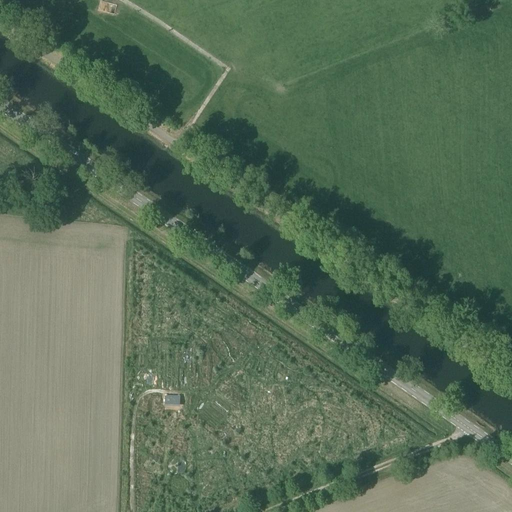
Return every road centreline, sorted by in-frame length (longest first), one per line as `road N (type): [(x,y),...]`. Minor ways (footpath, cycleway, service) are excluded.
road 1 (secondary): [(511,459),(0,107)]
road 2 (unclassified): [(511,378),(0,27)]
road 3 (track): [(469,430),(258,511)]
